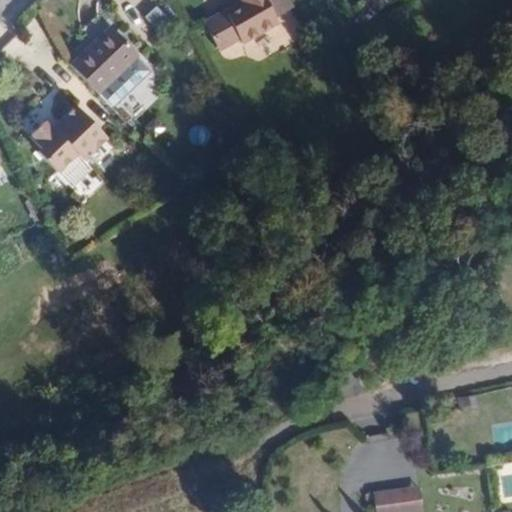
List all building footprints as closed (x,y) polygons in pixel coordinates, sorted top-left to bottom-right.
[(277,12),(280,10),(273,0),(237,0),(205,19),(222,47),(242,35),(245,40),(281,19),(277,12)] [(274,0),(280,10),(294,2),(292,0),(274,0)] [(68,67),(95,98),(133,58),(104,30),(68,67)] [(46,129),(30,143),(39,156),(37,159),(58,181),(77,163),(84,169),(106,148),(76,114),(63,127),(67,131),(59,141),(46,129)] [(421,511),(415,484),(369,494),(372,511),(421,511)]
